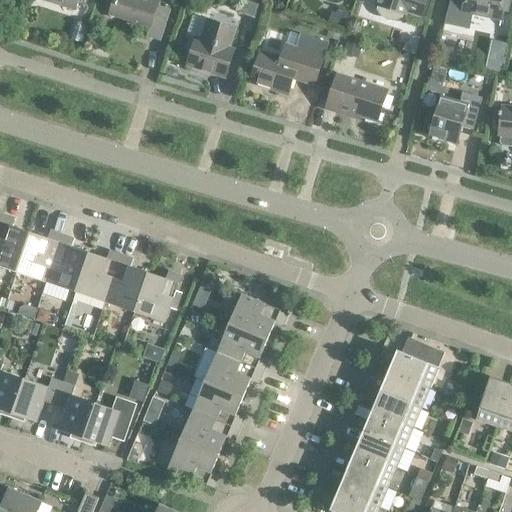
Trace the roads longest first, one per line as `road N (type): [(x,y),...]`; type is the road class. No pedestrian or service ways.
road 1 (residential): [(351,296),(0,173)]
road 2 (tertiary): [(355,224),(0,119)]
road 3 (residential): [(254,511),(351,296)]
road 4 (residential): [(511,351),(351,296)]
